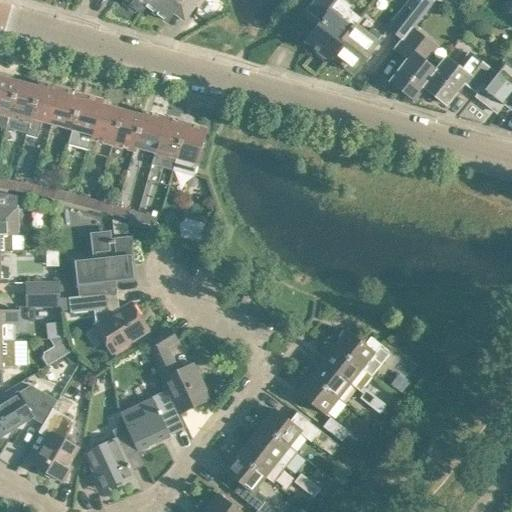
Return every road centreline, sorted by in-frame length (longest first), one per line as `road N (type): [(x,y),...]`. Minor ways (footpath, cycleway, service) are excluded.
road 1 (unclassified): [(511,155),(0,18)]
road 2 (residential): [(128,511),(168,493),(252,385),(271,375),(149,257)]
